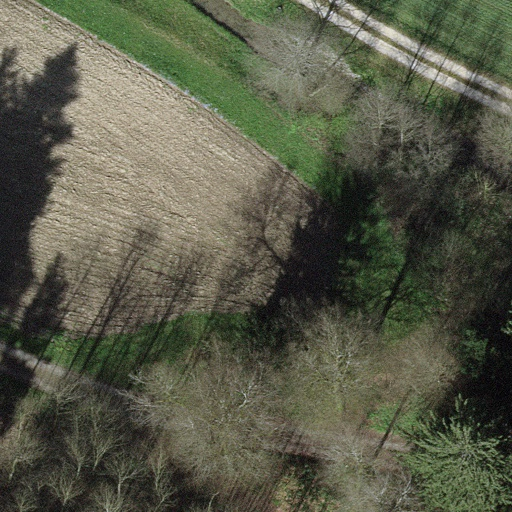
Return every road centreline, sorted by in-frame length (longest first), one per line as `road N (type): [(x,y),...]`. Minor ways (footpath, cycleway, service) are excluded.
road 1 (track): [(0,214),(461,403),(511,415)]
road 2 (track): [(511,102),(338,0)]
